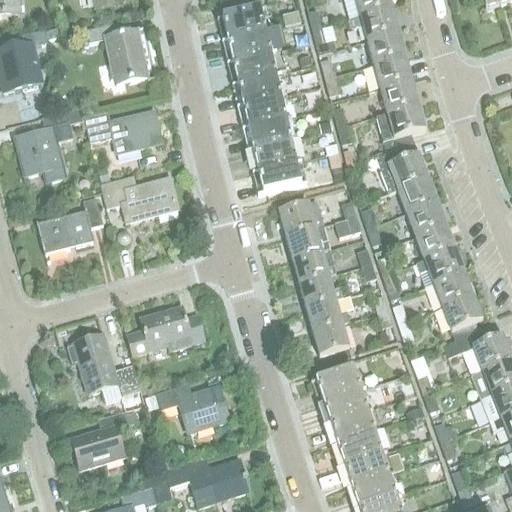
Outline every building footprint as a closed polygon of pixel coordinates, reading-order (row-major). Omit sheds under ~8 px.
[(0,0),(0,21),(20,19),(18,0),(0,0)] [(93,0),(96,12),(112,9),(110,0),(93,0)] [(343,0),(350,24),(361,21),(393,13),(389,0),(343,0)] [(481,0),(486,13),(510,7),(507,0),(481,0)] [(350,24),(349,24),(352,33),(363,30),(367,45),(399,37),(393,13),(361,21),(350,24)] [(261,14),(223,22),(228,45),(266,36),(261,14)] [(318,14),(309,17),(313,34),(323,32),(318,14)] [(120,39),(117,27),(86,34),(88,47),(106,43),(116,88),(146,82),(136,36),(120,39)] [(323,32),(313,34),(317,52),(327,49),(323,32)] [(266,36),(228,45),(233,66),(281,56),(276,34),(266,36)] [(49,51),(45,35),(21,41),(24,53),(0,58),(0,82),(4,98),(42,88),(32,51),(43,48),(44,53),(49,51)] [(399,37),(367,45),(374,69),(406,61),(399,37)] [(281,56),(233,66),(238,88),(276,80),(286,77),(281,56)] [(406,61),(374,69),(381,94),(412,85),(406,61)] [(330,63),(321,65),(325,83),(335,80),(330,63)] [(276,80),(238,88),(243,110),(281,101),(276,80)] [(335,80),(325,83),(330,100),(339,98),(335,80)] [(412,85),(381,94),(387,118),(419,109),(412,85)] [(245,119),(240,120),(243,133),(248,132),(286,123),(281,101),(243,110),(245,119)] [(387,118),(377,121),(387,159),(415,148),(412,138),(426,134),(419,109),(387,118)] [(343,111),(333,114),(338,131),(347,129),(343,111)] [(65,182),(63,171),(56,146),(72,142),(69,128),(83,125),(80,113),(66,117),(42,123),(45,135),(15,142),(25,181),(44,176),(47,187),(65,182)] [(110,127),(108,116),(84,121),(90,149),(113,143),(117,157),(151,149),(149,137),(158,135),(154,117),(110,127)] [(286,123),(248,132),(253,154),(291,145),(286,123)] [(347,129),(338,131),(342,149),(352,146),(347,129)] [(255,161),(251,166),(253,177),(258,175),(296,167),(291,145),(253,154),(255,161)] [(387,159),(375,163),(389,198),(397,195),(429,182),(415,148),(387,159)] [(296,167),(258,175),(263,198),(301,189),(296,167)] [(136,192),(133,180),(100,189),(106,213),(121,209),(126,226),(177,213),(169,183),(136,192)] [(429,182),(397,195),(406,218),(438,206),(429,182)] [(45,259),(94,246),(90,233),(103,229),(97,203),(83,207),(85,212),(36,225),(45,259)] [(316,206),(279,217),(286,241),(323,231),(316,206)] [(352,206),(342,210),(347,224),(357,221),(352,206)] [(438,206),(406,218),(415,242),(447,230),(438,206)] [(371,212),(362,216),(367,233),(377,230),(371,212)] [(357,221),(347,224),(352,239),(361,235),(357,221)] [(377,230),(367,233),(373,250),(382,247),(377,230)] [(447,230),(415,242),(425,265),(456,253),(447,230)] [(323,231),(286,241),(293,265),(330,255),(323,231)] [(456,253),(425,265),(434,289),(465,277),(456,253)] [(367,254),(358,257),(362,271),(372,268),(367,254)] [(330,255),(293,265),(299,289),(329,281),(336,279),(330,255)] [(387,260),(378,264),(383,281),(393,278),(387,260)] [(372,268),(362,271),(367,286),(377,283),(372,268)] [(465,277),(434,289),(443,312),(474,300),(465,277)] [(393,278),(383,281),(389,298),(398,295),(393,278)] [(329,281),(299,289),(306,313),(336,304),(343,303),(340,292),(333,294),(329,281)] [(474,300),(443,312),(456,347),(480,338),(476,328),(483,325),(474,300)] [(383,301),(373,304),(378,318),(388,315),(383,301)] [(336,304),(306,313),(313,337),(342,328),(349,326),(347,316),(350,305),(343,303),(336,304)] [(403,308),(393,312),(399,329),(409,326),(403,308)] [(185,323),(182,311),(140,324),(143,335),(127,340),(133,361),(161,353),(160,351),(168,349),(170,354),(204,344),(197,320),(185,323)] [(388,315),(378,318),(383,333),(393,330),(388,315)] [(409,326),(399,329),(405,346),(414,343),(409,326)] [(342,328),(313,337),(319,361),(349,353),(342,328)] [(456,347),(445,352),(449,362),(473,353),(482,377),(511,364),(511,362),(503,340),(484,348),(480,338),(456,347)] [(114,375),(103,339),(74,348),(74,349),(67,351),(72,368),(79,366),(88,398),(102,394),(106,405),(140,395),(133,370),(114,375)] [(511,364),(482,377),(492,400),(511,391),(511,364)] [(329,381),(351,374),(349,367),(349,366),(326,374),(329,381)] [(329,381),(316,385),(324,407),(361,395),(354,373),(329,381)] [(427,379),(418,382),(424,399),(433,396),(427,379)] [(191,400),(187,388),(157,397),(163,416),(180,411),(189,438),(229,425),(218,392),(191,400)] [(511,391),(492,400),(480,405),(490,428),(511,419),(511,391)] [(361,395),(324,407),(331,428),(368,416),(361,395)] [(433,396),(424,399),(430,417),(439,413),(433,396)] [(333,436),(329,441),(333,451),(338,450),(375,437),(368,416),(331,428),(333,436)] [(123,462),(115,433),(122,431),(123,433),(127,432),(123,417),(97,425),(101,437),(72,446),(77,463),(87,460),(90,472),(123,462)] [(511,419),(490,428),(494,437),(505,433),(510,447),(511,446),(511,419)] [(444,427),(435,430),(441,447),(450,444),(444,427)] [(375,437),(338,450),(345,471),(382,458),(375,437)] [(450,444),(441,447),(447,464),(457,461),(450,444)] [(382,458),(345,471),(352,492),(389,480),(382,458)] [(205,463),(163,477),(167,488),(168,492),(190,485),(199,511),(201,511),(215,508),(213,503),(233,496),(235,501),(248,496),(245,485),(247,484),(241,464),(209,475),(205,463)] [(461,474),(452,478),(458,495),(468,491),(461,474)] [(389,480),(352,492),(358,511),(362,511),(396,501),(389,480)] [(0,511),(8,511),(0,482),(0,511)] [(123,511),(144,511),(149,511),(149,509),(171,502),(168,492),(167,488),(120,502),(123,511)] [(468,491),(458,495),(464,511),(474,508),(468,491)] [(399,511),(396,501),(362,511),(399,511)]
